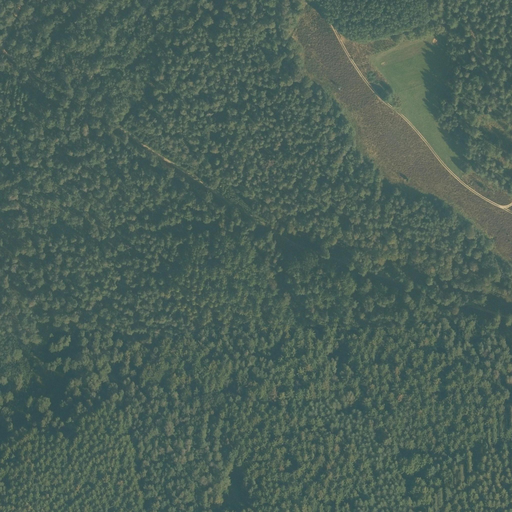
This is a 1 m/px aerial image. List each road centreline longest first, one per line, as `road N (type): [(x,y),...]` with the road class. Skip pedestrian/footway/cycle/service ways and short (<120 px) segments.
road 1 (track): [(214,181),(308,241),(511,306)]
road 2 (track): [(511,196),(469,177),(380,88),(322,0)]
road 3 (track): [(0,41),(214,181)]
road 4 (track): [(302,0),(214,181)]
